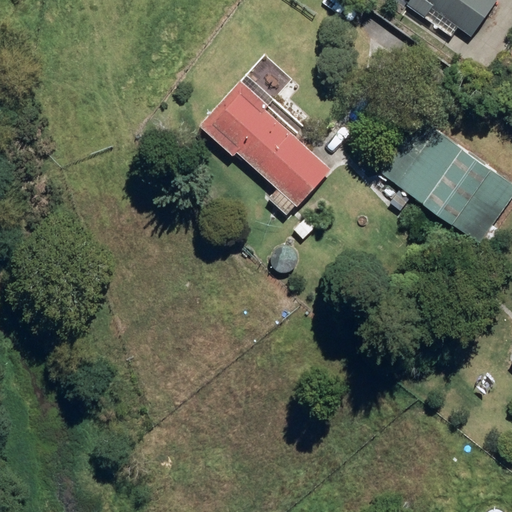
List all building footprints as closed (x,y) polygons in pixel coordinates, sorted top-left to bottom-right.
[(406,0),(404,3),(451,38),(458,28),(469,36),(496,0),(406,0)] [(233,154),(236,150),(278,188),(268,198),(287,215),(296,205),(297,206),(331,169),(265,110),(269,105),(240,80),(200,125),(233,154)] [(511,182),(422,118),(382,173),(480,242),(511,197),(511,182)] [(321,235),(337,216),(318,200),(293,230),(304,239),(313,229),(321,235)] [(292,246),(290,245),(286,244),(284,244),(281,244),(278,245),(276,246),(274,248),(272,250),(271,252),(270,255),(269,257),(269,260),(270,263),(270,265),(272,267),(273,270),(275,271),(277,273),(280,274),(282,274),(285,275),(288,274),(290,273),(293,272),(295,271),(297,269),(298,266),(299,264),(300,261),(300,259),(300,256),(299,254),(298,251),(296,249),(294,247),(292,246)]
